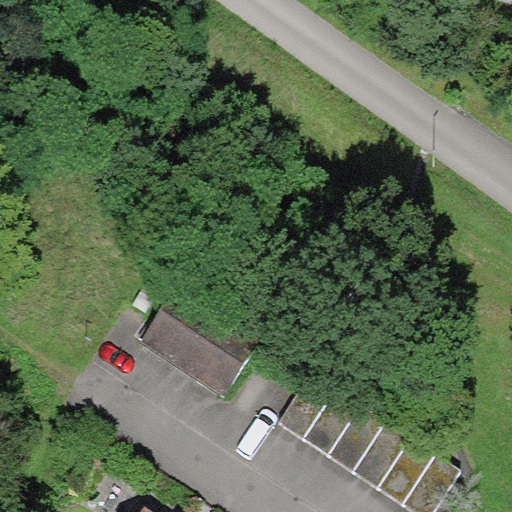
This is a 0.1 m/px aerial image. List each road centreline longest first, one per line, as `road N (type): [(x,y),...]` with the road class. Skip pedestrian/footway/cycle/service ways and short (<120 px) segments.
road 1 (unclassified): [(511,175),(270,0)]
road 2 (residential): [(81,377),(275,511)]
